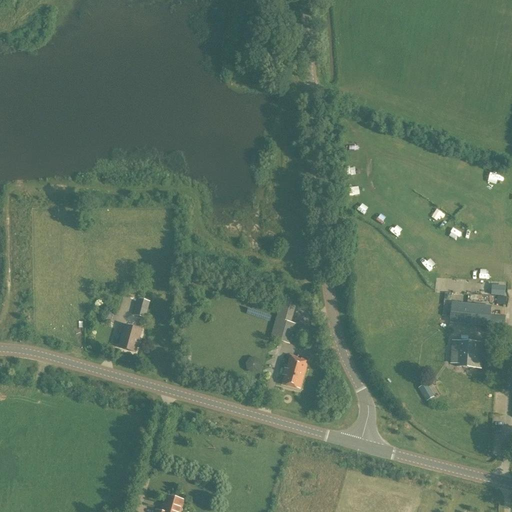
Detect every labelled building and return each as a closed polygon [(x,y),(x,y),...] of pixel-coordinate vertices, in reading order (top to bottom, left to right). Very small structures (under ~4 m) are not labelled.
[(494,298),(473,296),(473,300),(494,302),(494,303),(506,305),(507,298),(494,297),(494,298)] [(292,323),(297,303),(281,298),(276,319),(292,323)] [(145,319),(150,302),(138,299),(133,315),(145,319)] [(505,330),(506,315),(491,314),(491,306),(452,302),(450,324),(505,330)] [(136,353),(142,330),(122,325),(121,331),(123,332),(119,348),(136,353)] [(289,344),(294,327),(285,325),(280,341),(289,344)] [(482,369),(483,343),(451,341),(450,364),(457,364),(457,368),(482,369)] [(300,389),(307,362),(292,357),(284,384),(300,389)] [(180,511),(183,501),(167,496),(162,511),(159,511),(156,511),(155,511),(180,511)]
